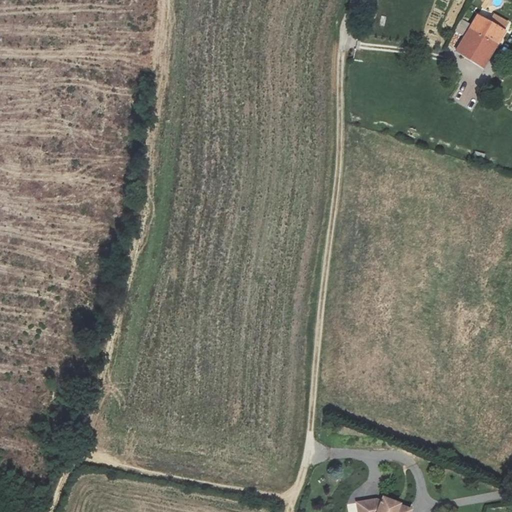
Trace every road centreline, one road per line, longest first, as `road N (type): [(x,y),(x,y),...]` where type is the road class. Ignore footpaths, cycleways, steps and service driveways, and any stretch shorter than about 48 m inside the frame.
road 1 (track): [(341,52),(309,454),(293,501)]
road 2 (track): [(293,501),(86,457),(69,465),(52,511)]
